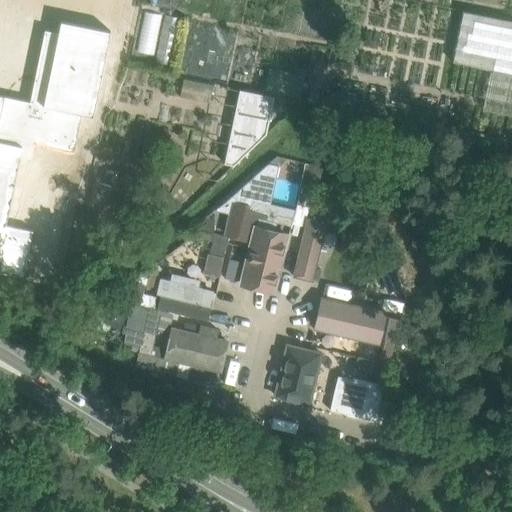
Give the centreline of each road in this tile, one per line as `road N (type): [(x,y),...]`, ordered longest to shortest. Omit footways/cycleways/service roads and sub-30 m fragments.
road 1 (unclassified): [(511,465),(257,404),(283,291)]
road 2 (tertiary): [(224,497),(63,399)]
